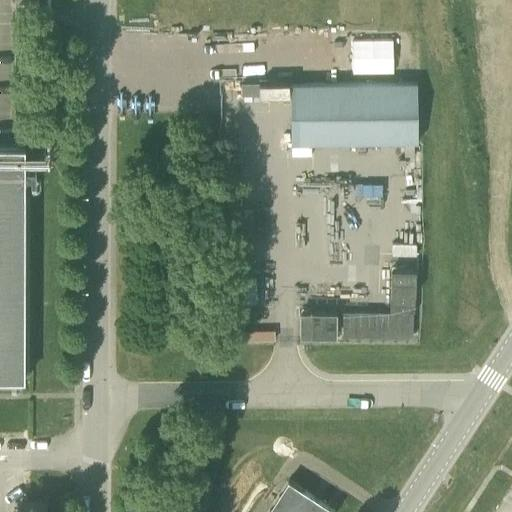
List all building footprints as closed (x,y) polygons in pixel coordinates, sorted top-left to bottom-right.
[(418,137),(418,79),(292,79),(292,137),(418,137)] [(0,377),(25,378),(25,145),(0,144),(0,377)] [(300,341),(335,341),(335,316),(300,317),(300,341)] [(245,345),(273,344),(273,332),(245,333),(245,345)] [(333,511),(335,510),(320,500),(309,492),(296,511),(333,511)]
